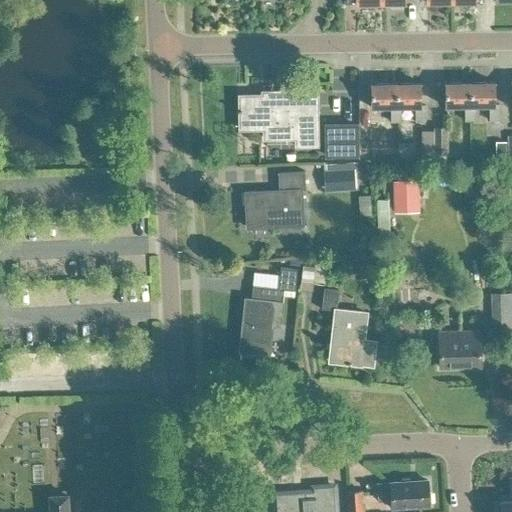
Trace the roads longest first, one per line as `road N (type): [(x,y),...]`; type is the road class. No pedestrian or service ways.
road 1 (tertiary): [(179,453),(155,50)]
road 2 (residential): [(511,41),(155,50)]
road 3 (residential): [(179,453),(458,445)]
road 4 (unknown): [(175,387),(0,399)]
